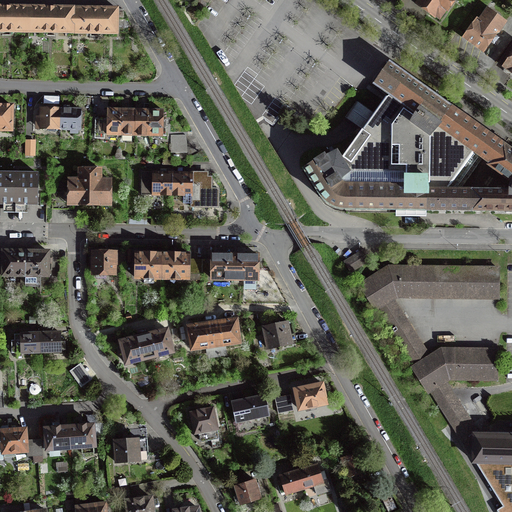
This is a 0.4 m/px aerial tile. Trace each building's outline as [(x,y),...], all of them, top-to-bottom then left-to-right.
[(197,0),(194,5),(202,10),(205,4),(198,0),(197,0)] [(448,14),(457,0),(418,0),(414,5),(435,20),(436,19),(440,22),(446,13),(448,14)] [(0,31),(117,33),(117,8),(95,8),(51,7),(7,7),(0,6),(0,31)] [(479,19),(477,18),(462,39),(484,55),(498,35),(499,36),(508,23),(487,8),(479,19)] [(511,75),(511,53),(501,68),(511,75)] [(502,145),(457,113),(389,65),(374,85),(389,96),(387,98),(369,122),(362,132),(361,131),(341,158),(339,158),(336,153),(325,158),(324,157),(324,156),(303,169),(303,170),(304,170),(308,177),(308,178),(308,179),(309,178),(314,186),(313,186),(314,187),(319,194),(319,195),(319,196),(320,195),(326,202),(325,203),(326,203),(335,208),(334,208),(335,208),(345,209),(345,210),(346,210),(346,209),(355,210),(356,210),(365,210),(366,210),(375,210),(376,210),(385,210),(385,211),(386,211),(386,210),(395,210),(395,211),(396,211),(396,210),(405,210),(405,211),(406,211),(406,210),(415,210),(415,211),(416,211),(416,210),(425,210),(425,211),(505,212),(505,214),(511,213),(511,151),(502,144),(502,145)] [(260,95),(269,101),(272,96),(263,91),(260,95)] [(0,133),(13,134),(14,105),(0,104),(0,133)] [(306,126),(309,121),(283,104),(280,108),(306,126)] [(70,106),(67,106),(63,106),(63,108),(58,108),(58,105),(55,105),(50,105),(50,108),(39,108),(38,116),(36,116),(35,130),(70,131),(70,134),(78,135),(78,131),(81,132),(81,108),(70,108),(70,106)] [(164,119),(164,110),(140,109),(132,109),(107,109),(107,119),(95,119),(95,139),(105,140),(105,135),(166,136),(167,123),(167,119),(164,119)] [(186,135),(171,135),(171,153),(187,153),(186,135)] [(36,156),(36,140),(25,140),(25,156),(36,156)] [(178,168),(178,172),(167,171),(142,171),(142,195),(184,196),(184,204),(191,204),(191,207),(218,207),(218,189),(210,189),(210,178),(200,178),(200,172),(183,172),(183,170),(183,168),(178,168)] [(51,189),(51,210),(70,210),(70,208),(112,208),(112,179),(102,179),(102,169),(77,169),(77,179),(67,179),(67,181),(56,181),(56,189),(51,189)] [(38,204),(38,174),(17,173),(0,173),(0,203),(3,204),(3,212),(28,212),(28,204),(38,204)] [(0,276),(1,276),(1,279),(25,279),(25,287),(41,287),(41,279),(50,280),(50,264),(53,265),(53,259),(53,257),(51,257),(51,251),(2,250),(1,250),(1,252),(0,251),(0,276)] [(350,272),(370,260),(364,250),(344,262),(350,272)] [(118,267),(118,252),(91,251),(90,277),(117,277),(117,267),(118,267)] [(190,280),(201,281),(201,282),(210,282),(244,283),(244,290),(257,290),(257,283),(260,283),(260,255),(247,254),(212,254),(212,260),(211,260),(206,260),(191,259),(191,253),(181,253),(181,255),(176,255),(150,255),(139,254),(139,256),(134,256),(134,282),(190,283),(190,280)] [(511,511),(511,435),(482,435),(482,432),(475,432),(443,382),(449,378),(497,379),(497,352),(480,351),(441,351),(428,359),(390,300),(396,296),(400,296),(400,297),(498,298),(498,270),(487,270),(487,269),(487,270),(477,270),(477,269),(476,269),(476,270),(466,270),(466,269),(465,269),(465,270),(455,270),(455,269),(455,270),(444,269),(434,269),(433,269),(423,269),(422,269),(412,269),(412,268),(412,269),(402,269),(402,268),(401,268),(401,269),(388,269),(360,287),(374,310),(377,308),(415,368),(412,369),(427,392),(429,391),(429,390),(464,445),(473,446),(473,462),(474,462),(505,511),(511,511)] [(242,347),(238,319),(223,321),(203,324),(186,327),(190,354),(206,352),(207,359),(227,356),(226,349),(242,347)] [(294,347),(289,322),(261,328),(266,352),(294,347)] [(176,356),(169,329),(154,333),(133,338),(118,342),(124,369),(176,356)] [(11,341),(12,354),(20,354),(20,356),(62,355),(61,332),(45,333),(29,333),(20,333),(20,334),(14,334),(14,341),(11,341)] [(111,343),(110,336),(103,338),(105,344),(111,343)] [(329,407),(324,383),(292,389),(298,414),(329,407)] [(270,418),(265,395),(231,402),(236,425),(270,418)] [(286,413),(283,397),(275,399),(278,414),(286,413)] [(218,432),(219,432),(214,408),(189,413),(194,437),(199,436),(200,444),(219,440),(218,432)] [(95,425),(82,426),(55,428),(43,429),(45,455),(49,454),(50,459),(60,459),(60,453),(97,451),(95,425)] [(16,456),(27,455),(29,455),(28,440),(28,428),(14,429),(0,429),(0,461),(4,461),(4,459),(16,458),(16,456)] [(141,461),(147,461),(147,454),(148,454),(147,438),(147,428),(129,429),(129,435),(123,435),(123,441),(113,441),(114,466),(141,464),(141,461)] [(42,462),(41,439),(38,439),(28,440),(29,455),(27,455),(27,457),(33,457),(33,463),(42,462)] [(347,480),(364,475),(359,455),(341,459),(347,480)] [(56,473),(68,472),(67,462),(56,462),(56,473)] [(282,488),(285,498),(314,489),(316,497),(332,492),(328,480),(327,480),(325,471),(320,473),(318,465),(311,467),(279,476),(282,488)] [(240,508),(262,501),(256,480),(234,488),(240,508)] [(115,499),(131,495),(129,486),(113,490),(115,499)] [(387,511),(389,511),(397,509),(391,496),(382,499),(387,511)] [(155,511),(154,497),(124,500),(125,511),(155,511)] [(181,510),(172,511),(200,511),(200,507),(197,507),(196,497),(179,499),(181,510)] [(341,511),(351,511),(347,497),(338,500),(341,511)] [(74,507),(75,511),(108,511),(107,503),(74,507)] [(280,511),(278,503),(270,506),(272,511),(280,511)]
